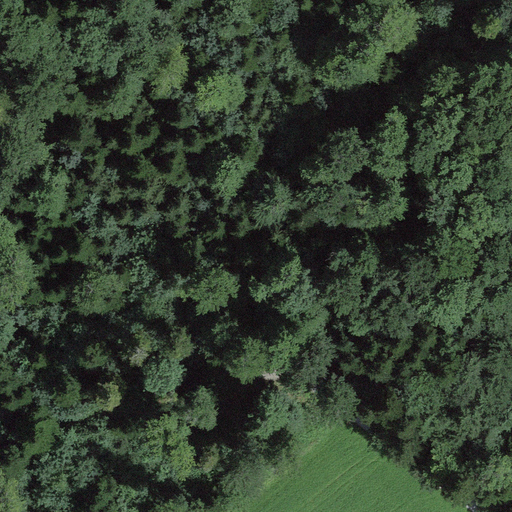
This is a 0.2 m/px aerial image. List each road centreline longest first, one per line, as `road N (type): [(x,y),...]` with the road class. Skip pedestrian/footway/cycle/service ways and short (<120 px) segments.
road 1 (track): [(0,71),(32,86),(207,279),(253,350)]
road 2 (track): [(253,350),(485,511)]
road 3 (track): [(0,296),(81,324),(253,350)]
road 4 (track): [(161,339),(68,435),(39,511)]
